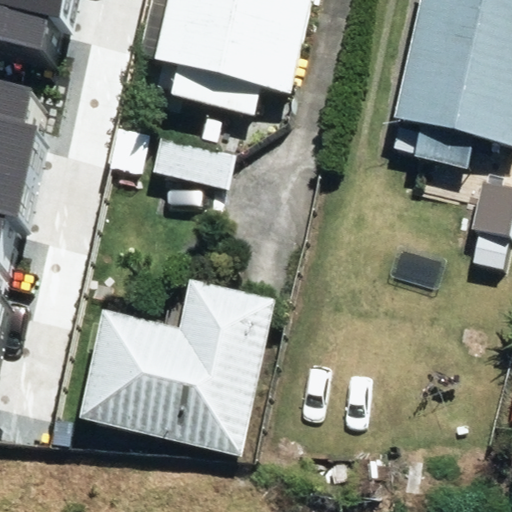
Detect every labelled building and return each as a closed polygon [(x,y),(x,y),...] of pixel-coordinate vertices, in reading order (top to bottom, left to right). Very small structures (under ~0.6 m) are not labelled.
[(31,62),(84,74),(88,56),(112,61),(124,0),(0,0),(0,20),(38,29),(31,62)] [(170,109),(252,127),(258,99),(291,107),(315,0),(170,0),(154,75),(176,79),(170,109)] [(415,168),(468,179),(475,150),(511,157),(511,0),(424,0),(395,134),(420,138),(415,168)] [(28,127),(29,157),(54,157),(53,126),(28,127)] [(0,186),(2,187),(3,171),(15,172),(17,148),(0,146),(0,186)] [(160,155),(154,186),(228,200),(233,169),(160,155)] [(511,196),(481,193),(475,245),(511,248),(511,196)] [(80,433),(240,468),(274,312),(190,296),(181,341),(102,325),(80,433)] [(55,449),(72,453),(77,430),(61,426),(55,449)]
